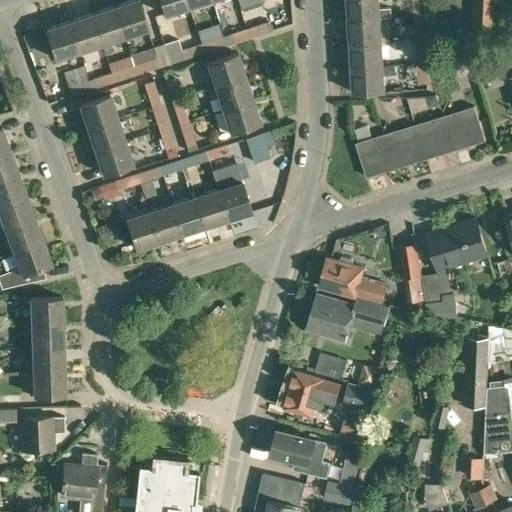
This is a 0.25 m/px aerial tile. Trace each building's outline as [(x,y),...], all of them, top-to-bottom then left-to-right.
[(132,0),(115,6),(125,36),(148,28),(138,0),(132,0)] [(160,0),(166,14),(189,7),(186,0),(160,0)] [(345,0),(347,21),(389,18),(389,17),(392,17),(391,7),(379,8),(378,0),(345,0)] [(424,15),(422,0),(412,0),(414,16),(424,15)] [(494,41),(496,0),(472,0),(471,40),(494,41)] [(110,41),(125,36),(115,6),(93,13),(103,43),(101,44),(104,53),(113,50),(110,41)] [(80,50),(101,44),(103,43),(93,13),(70,20),(80,50)] [(414,16),(415,40),(425,39),(424,15),(414,16)] [(349,45),(381,42),(390,41),(389,18),(347,21),(349,45)] [(57,58),(80,50),(70,20),(47,28),(57,58)] [(246,28),(249,37),(272,30),(269,20),(246,28)] [(224,35),(227,45),(249,37),(246,28),(224,35)] [(201,43),(204,52),(227,45),(224,35),(201,43)] [(163,43),(170,63),(204,52),(201,43),(182,49),(178,38),(163,43)] [(425,39),(415,40),(417,64),(427,64),(425,39)] [(351,69),(383,67),(381,42),(349,45),(351,69)] [(134,64),(137,74),(140,73),(170,63),(163,43),(153,47),(156,57),(134,64)] [(215,86),(246,76),(238,52),(207,62),(215,86)] [(480,81),(495,77),(490,56),(475,61),(480,81)] [(137,74),(134,64),(112,72),(115,81),(137,74)] [(428,83),(427,64),(417,64),(417,66),(418,76),(418,84),(428,83)] [(383,67),(351,69),(352,93),(384,91),(383,67)] [(112,72),(89,79),(92,89),(115,81),(112,72)] [(223,109),(253,99),(246,76),(215,86),(223,109)] [(171,100),(181,97),(175,78),(165,81),(171,100)] [(92,89),(89,79),(69,86),(71,95),(92,89)] [(144,83),(151,105),(160,102),(153,79),(144,83)] [(88,127),(117,117),(109,93),(79,104),(88,127)] [(425,96),(425,97),(429,108),(439,104),(436,95),(425,96)] [(189,120),(181,97),(171,100),(179,124),(189,120)] [(231,133),(261,123),(253,99),(223,109),(231,133)] [(168,125),(160,102),(151,105),(158,129),(168,125)] [(455,150),(485,140),(474,105),(444,115),(455,150)] [(426,159),(455,150),(444,115),(415,125),(426,159)] [(96,151),(125,140),(117,117),(88,127),(96,151)] [(189,120),(179,124),(186,146),(196,143),(189,120)] [(175,146),(168,125),(158,129),(165,149),(175,146)] [(396,169),(426,159),(415,125),(385,134),(396,169)] [(0,154),(12,150),(3,127),(0,128),(0,154)] [(366,178),(396,169),(385,134),(355,144),(366,178)] [(104,174),(134,164),(125,140),(96,151),(104,174)] [(206,150),(209,160),(228,154),(225,144),(206,150)] [(0,180),(20,173),(12,150),(0,154),(0,180)] [(183,157),(186,167),(209,160),(206,150),(183,157)] [(183,157),(161,165),(164,175),(186,167),(183,157)] [(212,170),(218,189),(228,219),(251,212),(241,181),(235,162),(212,170)] [(161,165),(138,172),(141,182),(164,175),(161,165)] [(271,191),(282,194),(288,170),(278,167),(271,191)] [(98,186),(101,197),(106,195),(107,197),(119,193),(118,189),(141,182),(138,172),(113,180),(113,181),(98,186)] [(0,205),(28,196),(20,173),(0,180),(0,205)] [(89,190),(92,200),(99,197),(95,188),(89,190)] [(205,227),(228,219),(218,189),(195,196),(205,227)] [(0,214),(5,229),(36,218),(28,196),(0,205),(0,214)] [(182,234),(173,203),(172,203),(169,196),(161,198),(164,206),(150,210),(160,241),(182,234)] [(182,234),(205,227),(195,196),(173,203),(182,234)] [(136,248),(160,241),(150,210),(127,218),(136,248)] [(14,252),(44,241),(36,218),(5,229),(14,252)] [(476,218),(428,233),(439,269),(448,267),(487,254),(476,218)] [(44,241),(14,252),(18,265),(0,272),(0,285),(1,288),(45,277),(42,268),(53,264),(44,241)] [(402,278),(421,276),(417,242),(397,245),(402,278)] [(354,266),(353,259),(342,256),(337,262),(327,259),(319,288),(355,298),(356,296),(383,303),(387,286),(361,279),(364,269),(354,266)] [(454,292),(451,293),(442,294),(443,300),(426,302),(427,312),(458,319),(454,292)] [(355,305),(317,294),(306,331),(346,342),(353,316),(385,325),(390,306),(358,297),(355,305)] [(32,323),(64,323),(63,298),(31,299),(32,323)] [(33,348),(64,347),(64,323),(32,323),(33,348)] [(485,406),(489,337),(466,336),(463,405),(485,406)] [(34,372),(65,371),(64,347),(33,348),(34,372)] [(363,364),(358,382),(374,385),(377,367),(363,364)] [(34,397),(66,396),(65,371),(34,372),(34,397)] [(335,403),(341,385),(294,371),(283,409),(312,417),(318,397),(335,403)] [(486,410),(511,409),(509,384),(506,385),(506,379),(490,381),(491,386),(487,386),(486,410)] [(368,408),(373,387),(348,381),(344,403),(368,408)] [(0,421),(17,421),(16,408),(0,408),(0,421)] [(511,414),(511,409),(486,410),(484,454),(511,450),(511,414)] [(367,420),(354,416),(345,414),(339,433),(361,440),(367,420)] [(22,450),(54,448),(53,433),(65,432),(64,416),(20,418),(22,450)] [(277,431),(271,455),(299,462),(297,470),(292,469),(292,470),(326,479),(330,463),(323,461),(327,443),(277,431)] [(420,467),(427,442),(413,438),(406,463),(420,467)] [(96,482),(99,454),(83,453),(82,465),(65,463),(62,495),(92,498),(91,509),(102,511),(105,483),(96,482)] [(185,469),(186,459),(153,455),(152,466),(138,464),(133,510),(134,510),(134,511),(190,511),(192,503),(195,503),(198,471),(185,469)] [(357,469),(344,466),(340,482),(353,485),(357,469)] [(267,508),(266,511),(298,511),(305,484),(264,474),(256,506),(267,508)] [(348,504),(350,498),(353,485),(328,480),(324,499),(348,504)] [(511,511),(511,505),(497,511),(492,501),(497,498),(490,484),(480,489),(490,511),(511,511)] [(430,511),(439,511),(450,508),(443,489),(425,495),(430,511)] [(490,511),(480,489),(470,493),(476,508),(466,511),(490,511)]
